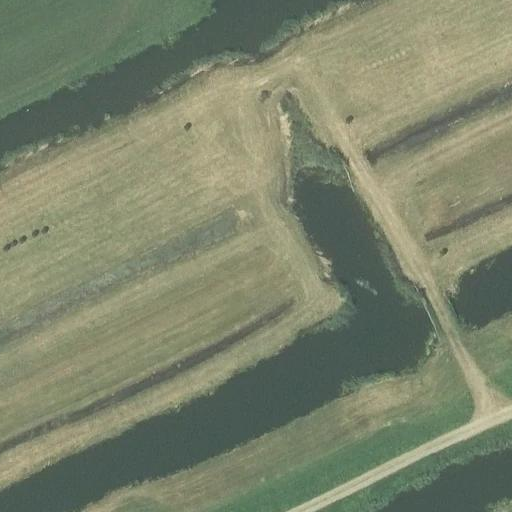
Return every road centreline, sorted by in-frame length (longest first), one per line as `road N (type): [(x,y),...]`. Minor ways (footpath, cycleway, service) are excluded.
road 1 (track): [(495,418),(340,139)]
road 2 (track): [(296,511),(495,418)]
